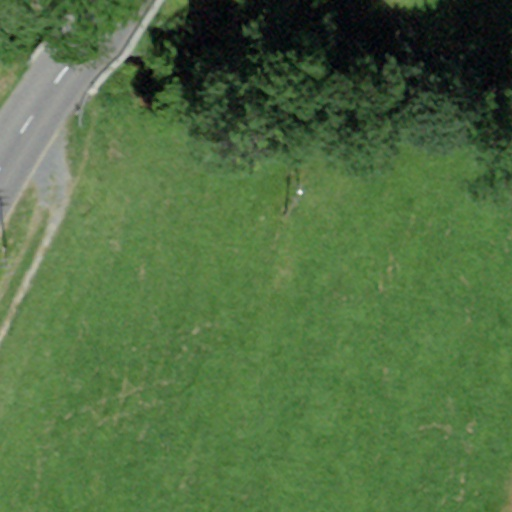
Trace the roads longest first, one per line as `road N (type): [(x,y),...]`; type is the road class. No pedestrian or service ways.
road 1 (track): [(0,321),(68,172),(66,148),(32,114)]
road 2 (tertiary): [(0,169),(109,0)]
